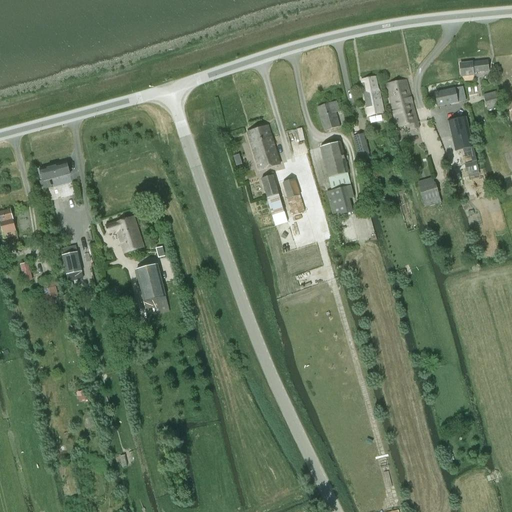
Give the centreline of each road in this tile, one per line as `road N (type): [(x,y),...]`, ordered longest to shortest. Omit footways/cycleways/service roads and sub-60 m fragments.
road 1 (tertiary): [(338,511),(268,367),(168,88)]
road 2 (tertiary): [(168,88),(387,25),(511,12)]
road 3 (tertiary): [(0,134),(168,88)]
